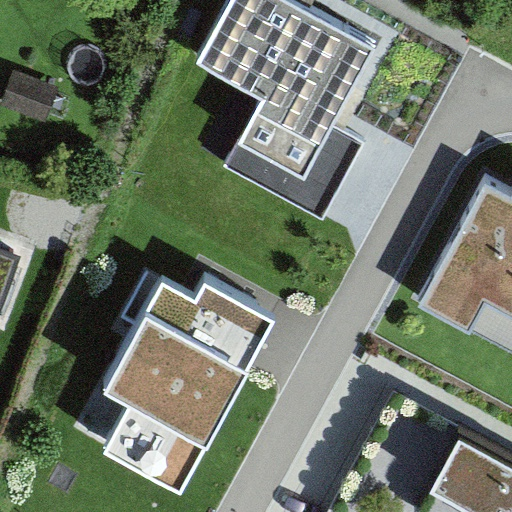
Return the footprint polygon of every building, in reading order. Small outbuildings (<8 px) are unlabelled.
[(368,41),(287,0),(232,0),(204,56),(260,84),(252,101),(289,120),(257,181),(320,213),(358,139),(327,123),(368,41)] [(511,187),(482,171),(414,297),(511,349),(511,187)] [(0,313),(23,252),(0,244),(0,313)] [(271,311),(201,273),(192,291),(160,274),(106,376),(160,405),(132,457),(179,482),(271,311)] [(511,511),(511,452),(458,424),(436,464),(371,429),(325,511),(412,511),(416,505),(428,511),(511,511)]
